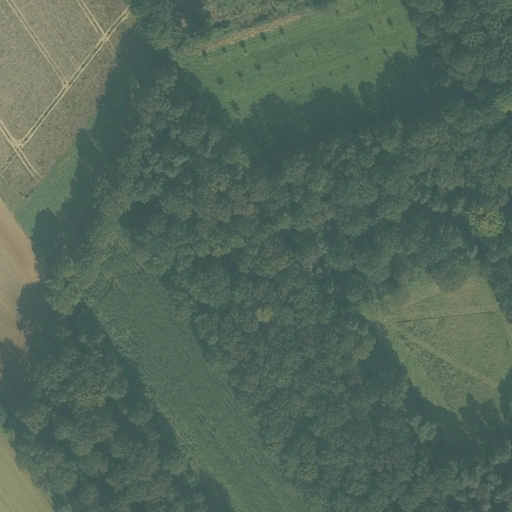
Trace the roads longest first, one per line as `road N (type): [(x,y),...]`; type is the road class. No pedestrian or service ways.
road 1 (track): [(161,41),(62,282),(12,441),(59,511)]
road 2 (track): [(161,41),(278,225)]
